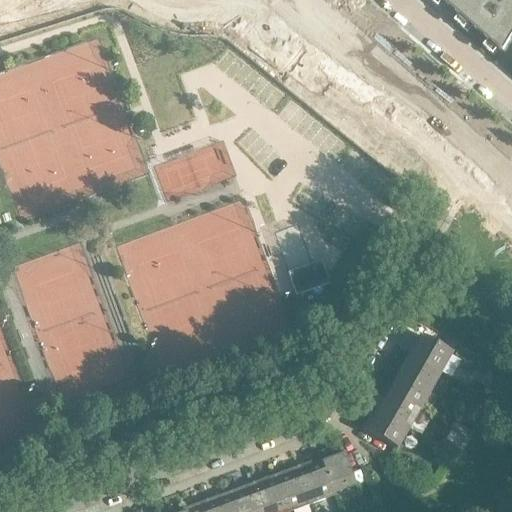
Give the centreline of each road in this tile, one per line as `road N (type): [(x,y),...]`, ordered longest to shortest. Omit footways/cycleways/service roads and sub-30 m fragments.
road 1 (residential): [(40,511),(321,405),(461,178)]
road 2 (tertiary): [(211,5),(461,178)]
road 3 (tertiary): [(480,153),(276,0)]
road 4 (residential): [(398,0),(511,98)]
